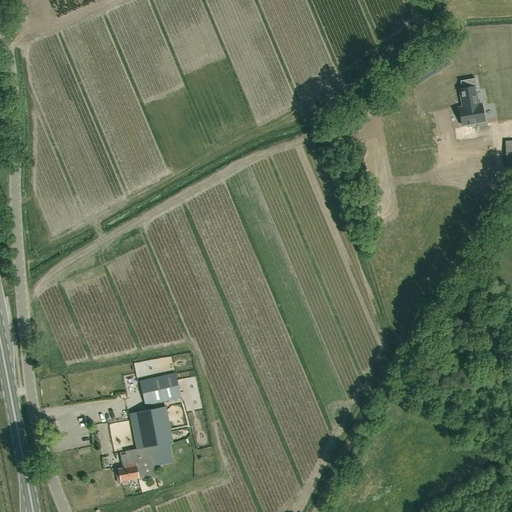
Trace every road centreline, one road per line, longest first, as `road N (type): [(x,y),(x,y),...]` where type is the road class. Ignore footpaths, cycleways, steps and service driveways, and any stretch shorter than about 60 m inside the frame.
road 1 (unclassified): [(65,511),(29,387),(14,111),(0,7)]
road 2 (primary): [(0,338),(33,511)]
